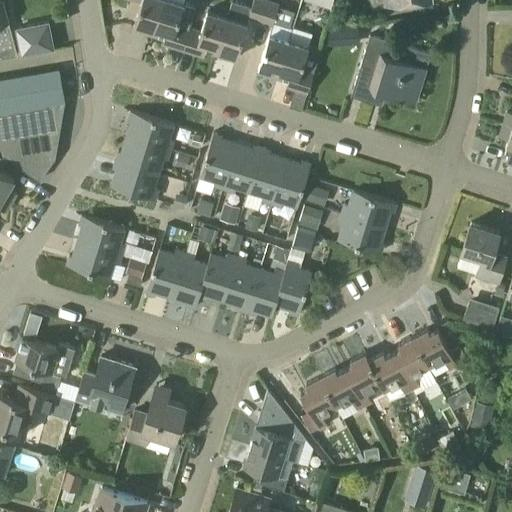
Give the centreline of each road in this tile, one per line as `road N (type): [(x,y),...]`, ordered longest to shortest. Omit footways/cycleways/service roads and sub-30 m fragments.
road 1 (unclassified): [(445,171),(97,59)]
road 2 (unclassified): [(445,171),(400,286),(280,353),(237,359)]
road 3 (unclassified): [(237,359),(10,277)]
road 4 (unclassified): [(10,277),(88,145),(97,59)]
road 5 (unclassified): [(465,0),(461,90),(445,171)]
road 6 (unclassified): [(195,511),(237,359)]
